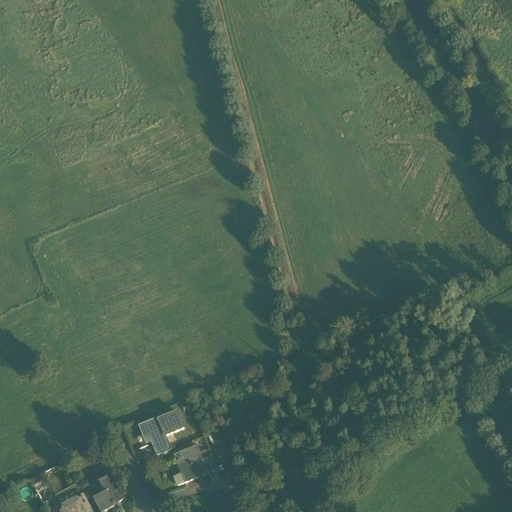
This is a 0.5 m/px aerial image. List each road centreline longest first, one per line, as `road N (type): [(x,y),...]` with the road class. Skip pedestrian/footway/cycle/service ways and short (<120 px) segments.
road 1 (track): [(353,450),(511,356)]
road 2 (track): [(234,486),(301,478),(353,450)]
